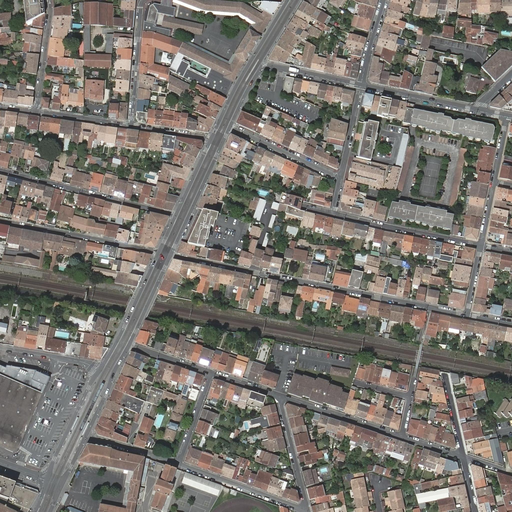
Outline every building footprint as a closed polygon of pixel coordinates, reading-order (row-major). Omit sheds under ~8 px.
[(23,0),(25,24),(36,19),(44,14),(43,0),(23,0)] [(135,11),(136,0),(122,2),(121,10),(135,11)] [(204,11),(176,0),(162,0),(162,5),(172,8),(173,3),(205,14),(239,17),(251,25),(248,30),(249,31),(252,32),(253,30),(257,24),(239,14),(204,11)] [(262,16),(243,4),(225,2),(205,1),(203,0),(176,0),(204,11),(239,14),(257,24),(253,30),(252,32),(249,31),(234,55),(237,56),(231,67),(184,44),(178,52),(184,55),(211,68),(207,78),(188,69),(190,65),(182,61),(177,72),(171,68),(170,72),(197,85),(226,99),(235,81),(237,75),(245,62),(248,58),(249,57),(251,53),(255,46),(256,46),(258,42),(258,41),(261,37),(261,36),(273,16),(272,15),(265,11),(262,16)] [(263,10),(265,11),(272,15),(278,4),(266,3),(256,2),(259,0),(258,0),(245,0),(245,1),(254,2),(253,4),(263,10)] [(322,0),(304,0),(304,2),(325,14),(326,11),(323,9),(321,10),(325,3),(327,4),(327,2),(322,0)] [(331,0),(330,3),(342,11),(343,8),(342,7),(339,6),(343,0),(331,0)] [(367,0),(362,0),(361,4),(375,8),(378,0),(368,0),(367,0)] [(420,16),(423,0),(417,0),(416,4),(413,14),(420,16)] [(426,18),(430,0),(423,0),(420,16),(419,19),(422,20),(423,17),(426,18)] [(436,13),(439,0),(433,0),(431,0),(430,0),(426,18),(428,18),(429,16),(434,18),(436,13)] [(443,24),(444,19),(447,0),(444,0),(439,0),(436,13),(441,14),(443,14),(441,24),(443,24)] [(447,0),(444,19),(447,19),(448,12),(449,11),(453,11),(453,13),(455,13),(457,0),(447,0)] [(471,14),(471,12),(470,0),(459,0),(458,13),(461,13),(461,15),(469,15),(468,16),(471,16),(471,14)] [(490,13),(489,12),(489,0),(476,0),(477,12),(477,13),(490,13)] [(501,12),(500,0),(489,0),(489,12),(501,12)] [(511,0),(500,0),(501,12),(501,16),(503,16),(503,12),(506,12),(505,16),(511,16),(511,0)] [(326,27),(331,20),(332,18),(325,14),(304,2),(298,11),(311,18),(318,22),(326,27)] [(388,10),(402,14),(403,13),(405,14),(407,9),(404,8),(405,7),(390,2),(390,3),(388,10)] [(147,23),(150,8),(154,5),(152,3),(151,4),(147,8),(145,13),(145,17),(144,22),(147,23)] [(358,3),(354,15),(356,16),(372,20),(375,8),(361,4),(358,3)] [(133,39),(133,36),(108,34),(107,56),(96,56),(96,53),(90,53),(90,26),(112,27),(113,5),(85,4),(85,25),(84,25),(84,32),(84,42),(84,56),(85,57),(85,68),(111,68),(111,56),(112,56),(113,48),(113,38),(121,39),(133,39)] [(184,44),(169,38),(170,31),(154,27),(154,20),(156,13),(173,17),(175,8),(172,8),(162,5),(155,4),(154,5),(150,8),(147,23),(144,22),(143,32),(140,74),(157,80),(168,83),(169,76),(170,72),(171,68),(162,68),(153,65),(154,47),(177,55),(178,52),(184,44)] [(263,10),(253,4),(252,6),(262,12),(263,10)] [(72,16),(71,5),(55,9),(54,17),(72,16)] [(169,38),(184,44),(231,67),(237,56),(234,55),(233,54),(229,62),(183,39),(171,35),(172,29),(156,26),(156,20),(158,15),(175,18),(177,8),(175,8),(173,17),(156,13),(154,20),(154,27),(170,31),(169,38)] [(135,11),(121,10),(121,13),(124,13),(124,20),(114,19),(114,27),(134,28),(135,11)] [(402,16),(402,14),(388,10),(386,17),(400,21),(401,20),(399,19),(400,15),(402,16)] [(298,11),(294,17),(308,24),(311,18),(298,11)] [(0,28),(11,28),(12,13),(0,14),(0,28)] [(45,14),(44,14),(36,19),(35,26),(43,27),(45,14)] [(72,16),(54,17),(52,26),(54,26),(68,28),(68,29),(69,30),(70,30),(72,16)] [(356,26),(355,28),(368,32),(372,20),(356,16),(354,24),(358,25),(358,27),(356,26)] [(203,26),(171,19),(165,17),(164,20),(163,24),(162,26),(201,35),(203,26)] [(308,34),(317,40),(322,33),(314,28),(308,24),(294,17),(290,23),(308,34)] [(400,21),(386,17),(384,24),(401,29),(405,30),(406,24),(403,23),(403,22),(400,21)] [(25,24),(22,26),(27,27),(32,24),(32,26),(35,26),(36,19),(25,24)] [(467,28),(466,43),(470,44),(470,40),(471,37),(471,26),(471,21),(458,19),(457,27),(467,28)] [(314,28),(322,33),(326,27),(318,22),(314,28)] [(286,30),(301,39),(304,41),(308,34),(290,23),(286,30)] [(401,29),(384,24),(381,31),(399,37),(401,29)] [(66,40),(68,31),(69,31),(69,30),(68,29),(68,28),(54,26),(53,38),(66,40)] [(481,33),(482,27),(471,26),(471,37),(474,37),(475,36),(476,34),(479,34),(481,33)] [(442,34),(441,37),(453,39),(454,29),(443,27),(442,34)] [(286,30),(283,36),(295,43),(298,44),(301,39),(286,30)] [(402,41),(403,38),(399,37),(381,31),(379,39),(398,44),(403,46),(405,41),(402,41)] [(470,40),(470,44),(482,46),(483,43),(492,45),(494,39),(496,39),(497,35),(485,33),(484,37),(483,36),(481,37),(480,40),(478,39),(477,42),(470,40)] [(41,45),(42,36),(24,34),(24,38),(26,39),(25,43),(26,43),(28,43),(41,45)] [(350,34),(348,40),(364,45),(366,39),(350,34)] [(427,51),(428,46),(426,46),(428,41),(430,40),(431,35),(430,35),(423,34),(422,36),(419,49),(427,51)] [(277,46),(290,54),(292,56),(295,50),(292,48),(295,43),(283,36),(277,46)] [(66,40),(53,38),(51,38),(48,56),(58,57),(63,58),(66,40)] [(132,50),(133,39),(121,39),(120,49),(132,50)] [(398,44),(379,39),(377,46),(396,52),(398,44)] [(348,40),(347,46),(350,47),(362,51),(364,45),(348,40)] [(311,68),(314,54),(316,48),(307,42),(303,58),(297,54),(295,57),(297,58),(305,63),(304,68),(311,69),(311,68)] [(41,45),(28,43),(26,43),(24,53),(28,53),(40,55),(41,45)] [(337,59),(340,46),(336,45),(334,52),(335,52),(335,53),(333,53),(333,56),(328,55),(327,59),(324,72),(329,73),(333,74),(337,59)] [(268,60),(284,64),(290,54),(277,46),(268,60)] [(394,60),(396,52),(377,46),(373,57),(383,60),(390,64),(392,59),(394,60)] [(350,47),(349,50),(352,51),(351,52),(350,52),(350,53),(349,53),(349,55),(355,56),(361,57),(362,51),(350,47)] [(131,61),(132,50),(120,49),(119,49),(118,60),(131,61)] [(500,78),(511,65),(511,52),(500,50),(485,64),(481,68),(495,83),(500,78)] [(429,63),(432,52),(427,51),(421,79),(412,77),(409,91),(431,95),(435,77),(431,76),(434,65),(429,63)] [(177,55),(171,68),(177,72),(182,61),(184,55),(178,52),(177,55)] [(40,55),(28,53),(27,64),(26,70),(23,69),(22,73),(37,75),(40,55)] [(316,70),(324,72),(327,59),(318,57),(319,55),(314,54),(311,68),(317,69),(316,70)] [(58,57),(48,56),(48,61),(47,63),(51,63),(57,64),(58,57)] [(68,59),(63,58),(58,57),(57,64),(65,66),(67,66),(68,59)] [(383,60),(373,57),(369,79),(371,83),(378,84),(382,65),(383,60)] [(295,66),(304,68),(305,63),(297,58),(295,66)] [(76,60),(75,60),(68,59),(67,66),(68,66),(75,67),(76,65),(74,65),(74,62),(76,62),(76,60)] [(347,61),(337,59),(333,74),(344,76),(347,61)] [(349,61),(347,61),(344,76),(350,78),(354,59),(352,59),(351,62),(351,64),(348,63),(349,61)] [(354,59),(350,78),(356,79),(359,64),(358,64),(359,62),(357,61),(357,60),(354,59)] [(84,69),(84,61),(79,60),(76,60),(76,62),(76,65),(75,67),(81,68),(84,69)] [(118,60),(117,60),(116,70),(117,70),(130,72),(131,61),(118,60)] [(384,65),(382,65),(378,84),(387,86),(389,76),(390,73),(383,71),(384,65)] [(116,78),(111,78),(111,80),(114,80),(116,80),(117,80),(129,81),(130,72),(117,70),(116,78)] [(409,91),(412,77),(413,76),(409,76),(409,74),(403,72),(402,77),(399,88),(409,91)] [(63,85),(65,76),(56,74),(46,73),(45,80),(46,80),(47,78),(59,80),(59,85),(60,85),(63,86),(63,85)] [(471,73),(466,91),(476,95),(480,80),(479,80),(480,76),(471,73)] [(156,83),(157,80),(140,74),(139,82),(153,85),(154,82),(156,83)] [(388,86),(394,87),(397,76),(391,74),(390,77),(388,86)] [(184,98),(190,86),(169,76),(168,83),(168,85),(167,88),(167,90),(184,98)] [(394,87),(399,88),(402,77),(397,76),(394,87)] [(291,94),(294,79),(286,77),(284,87),(283,92),(291,94)] [(295,79),(293,91),(300,94),(300,90),(302,80),(295,79)] [(88,82),(87,85),(86,99),(103,101),(105,86),(102,86),(102,82),(91,80),(91,82),(88,82)] [(114,89),(114,91),(115,91),(120,91),(125,92),(129,92),(129,81),(117,80),(116,89),(115,89),(114,89)] [(308,91),(310,82),(302,80),(300,90),(308,91)] [(153,87),(153,85),(139,82),(139,89),(151,91),(158,93),(159,88),(153,87)] [(318,95),(320,84),(310,82),(308,91),(308,93),(318,95)] [(324,99),(327,86),(320,84),(318,95),(317,98),(324,99)] [(2,103),(17,105),(18,97),(20,85),(18,85),(17,88),(16,92),(7,90),(8,86),(5,85),(4,87),(2,103)] [(23,90),(25,91),(26,86),(20,85),(18,97),(26,98),(27,97),(27,93),(22,93),(23,90)] [(61,104),(63,86),(60,85),(59,94),(55,93),(53,101),(50,101),(48,109),(60,111),(61,104)] [(61,104),(77,106),(79,95),(69,94),(70,86),(63,85),(63,86),(61,104)] [(222,107),(226,99),(197,85),(196,88),(211,95),(208,100),(222,107)] [(328,104),(331,105),(331,102),(335,87),(327,86),(324,99),(324,101),(329,102),(328,104)] [(334,100),(340,101),(342,89),(335,87),(331,102),(333,102),(334,100)] [(138,100),(149,102),(149,96),(150,96),(151,91),(139,89),(138,100)] [(342,89),(340,101),(352,104),(355,92),(342,89)] [(27,97),(33,98),(34,92),(25,91),(23,90),(22,93),(27,93),(27,97)] [(511,97),(504,90),(499,95),(508,105),(511,101),(511,103),(511,105),(510,107),(509,107),(507,111),(511,111),(511,97)] [(365,94),(362,106),(371,108),(373,96),(365,94)] [(508,105),(499,95),(490,104),(490,107),(501,109),(505,105),(507,107),(508,105)] [(194,102),(200,105),(219,114),(221,108),(197,96),(196,98),(191,96),(190,98),(195,101),(194,102)] [(373,96),(371,108),(370,111),(371,111),(370,114),(376,115),(376,113),(377,113),(381,97),(373,96)] [(33,105),(34,98),(33,98),(27,97),(26,98),(18,97),(17,105),(31,107),(33,105)] [(388,99),(381,97),(377,113),(377,116),(383,117),(384,116),(388,116),(391,102),(387,101),(388,99)] [(48,109),(50,101),(50,99),(42,98),(41,106),(43,108),(48,109)] [(149,104),(149,102),(138,100),(137,109),(143,110),(145,110),(145,108),(146,103),(149,104)] [(396,118),(399,101),(392,100),(391,102),(388,116),(396,118)] [(404,120),(406,107),(407,103),(399,101),(396,118),(404,120)] [(110,102),(109,118),(118,119),(119,103),(110,102)] [(119,103),(118,119),(126,121),(128,104),(119,103)] [(196,113),(215,121),(219,114),(200,105),(196,113)] [(268,119),(268,118),(272,110),(267,107),(262,117),(268,119)] [(404,120),(403,122),(410,124),(414,109),(413,109),(413,111),(408,109),(408,108),(406,107),(404,120)] [(173,127),(173,128),(175,113),(175,109),(173,109),(173,112),(172,112),(171,117),(167,116),(167,111),(166,111),(167,108),(164,108),(164,112),(161,126),(173,127)] [(414,109),(410,124),(413,124),(417,125),(420,110),(417,109),(414,109)] [(147,124),(155,125),(156,114),(151,113),(151,110),(148,110),(148,113),(147,124)] [(484,132),(485,124),(470,121),(469,123),(465,123),(465,121),(457,119),(455,121),(452,120),(450,118),(442,116),(442,118),(438,117),(438,114),(420,110),(417,125),(425,127),(425,129),(436,131),(437,127),(440,127),(439,130),(462,134),(462,131),(465,132),(464,136),(489,142),(492,139),(493,134),(484,132)] [(155,125),(161,126),(164,112),(163,112),(162,113),(158,113),(158,111),(157,111),(156,114),(155,125)] [(16,125),(17,114),(6,112),(4,128),(8,129),(9,126),(15,127),(16,125)] [(139,123),(147,124),(148,113),(146,113),(143,113),(137,112),(136,120),(139,123)] [(186,130),(188,118),(188,117),(184,116),(184,114),(185,113),(182,112),(182,114),(181,116),(179,128),(186,130)] [(199,123),(211,129),(215,121),(196,113),(194,112),(191,119),(199,123)] [(236,123),(261,135),(266,122),(241,112),(236,123)] [(173,128),(179,128),(181,116),(176,115),(177,113),(175,113),(173,128)] [(24,126),(27,126),(29,115),(17,114),(16,125),(19,125),(19,124),(24,125),(24,126)] [(26,133),(29,133),(30,130),(37,131),(39,117),(29,115),(27,126),(27,127),(26,133)] [(39,130),(49,131),(51,119),(41,117),(39,130)] [(186,130),(196,131),(198,128),(196,126),(196,124),(199,125),(199,123),(191,119),(188,118),(186,130)] [(271,140),(277,126),(270,122),(271,119),(268,118),(268,119),(266,122),(261,135),(271,140)] [(51,119),(49,131),(59,133),(61,120),(51,119)] [(327,144),(332,144),(343,147),(348,124),(342,122),(332,119),(326,143),(327,144)] [(72,135),(74,122),(61,120),(59,133),(65,134),(72,135)] [(378,124),(368,121),(367,123),(367,124),(365,124),(363,135),(365,135),(364,141),(362,141),(359,154),(371,156),(375,140),(373,140),(374,137),(375,137),(378,124)] [(74,141),(79,142),(81,123),(74,122),(72,135),(72,141),(71,142),(74,142),(74,141)] [(96,139),(98,126),(81,123),(79,142),(82,142),(83,133),(89,134),(87,148),(91,148),(92,144),(91,143),(91,141),(94,142),(94,139),(96,139)] [(198,128),(196,131),(209,133),(211,129),(199,123),(199,125),(196,124),(196,126),(198,128)] [(493,125),(485,124),(484,132),(493,134),(495,128),(493,125)] [(104,141),(106,127),(98,126),(96,139),(94,139),(94,142),(93,147),(96,147),(97,143),(100,144),(100,143),(100,140),(104,141)] [(281,145),(288,130),(287,129),(285,130),(277,126),(271,140),(281,145)] [(115,144),(115,143),(118,128),(106,127),(104,141),(104,143),(104,144),(106,144),(106,143),(107,140),(113,141),(113,144),(115,144)] [(126,144),(128,130),(118,128),(115,143),(126,144)] [(289,148),(295,135),(296,132),(296,130),(291,128),(288,130),(281,145),(289,148)] [(137,148),(139,132),(128,130),(126,144),(125,147),(136,149),(137,148)] [(149,147),(151,133),(139,132),(137,148),(139,148),(139,146),(143,146),(143,144),(147,144),(146,147),(149,147)] [(149,147),(149,150),(161,151),(161,150),(164,135),(151,133),(149,147)] [(402,169),(409,145),(411,138),(411,136),(405,134),(396,167),(402,169)] [(176,137),(164,135),(161,150),(174,152),(174,148),(175,140),(176,137)] [(251,151),(254,145),(231,135),(224,148),(243,157),(253,161),(254,158),(246,154),(244,153),(246,149),(251,151)] [(296,151),(302,138),(295,135),(289,148),(296,151)] [(176,137),(175,140),(179,141),(188,145),(201,150),(203,144),(202,141),(176,137)] [(303,154),(309,141),(302,138),(296,151),(303,154)] [(303,154),(314,159),(318,147),(319,142),(311,139),(310,141),(309,141),(303,154)] [(0,166),(8,169),(10,156),(11,155),(5,154),(7,142),(2,141),(0,141),(0,143),(0,166)] [(19,155),(33,158),(36,147),(31,146),(24,145),(13,143),(11,155),(10,156),(19,158),(19,155)] [(325,151),(327,144),(326,143),(324,143),(322,149),(318,147),(314,159),(322,163),(325,151)] [(332,144),(331,149),(336,150),(335,153),(341,154),(343,147),(332,144)] [(183,152),(196,159),(201,150),(188,145),(185,152),(184,151),(183,152)] [(415,147),(409,145),(402,169),(396,190),(401,192),(415,147)] [(36,147),(33,158),(33,160),(31,168),(33,168),(47,172),(50,162),(43,160),(44,156),(37,154),(38,148),(37,147),(36,147)] [(492,164),(495,149),(484,147),(483,150),(481,149),(478,161),(492,164)] [(243,157),(224,148),(221,155),(239,163),(243,157)] [(266,151),(259,148),(256,154),(254,158),(253,161),(255,162),(254,163),(257,164),(255,168),(257,169),(266,151)] [(256,154),(251,151),(246,149),(244,153),(246,154),(254,158),(256,154)] [(466,152),(467,150),(460,149),(449,207),(455,208),(465,159),(466,152)] [(275,155),(266,151),(257,169),(256,171),(259,173),(262,165),(266,167),(266,169),(268,170),(275,155)] [(329,157),(330,154),(329,153),(328,155),(326,154),(327,152),(325,151),(322,163),(327,166),(329,157)] [(191,170),(196,159),(183,152),(178,164),(184,167),(191,170)] [(239,163),(221,155),(218,162),(236,170),(239,163)] [(268,170),(263,182),(267,183),(270,177),(269,177),(271,172),(280,176),(281,172),(287,160),(275,155),(268,170)] [(74,162),(76,162),(77,157),(74,156),(74,157),(69,156),(66,171),(71,172),(72,165),(74,165),(74,162)] [(122,165),(127,166),(128,160),(126,160),(127,158),(120,157),(120,160),(121,160),(120,164),(122,165)] [(337,159),(329,157),(327,166),(338,171),(339,164),(338,163),(336,162),(337,159)] [(348,180),(382,188),(387,166),(353,159),(348,180)] [(299,166),(287,160),(281,172),(283,173),(284,171),(291,174),(289,176),(293,178),(299,166)] [(490,175),(492,164),(478,161),(476,172),(490,175)] [(58,163),(54,162),(51,180),(62,183),(65,171),(56,169),(58,163)] [(172,177),(186,181),(191,170),(184,167),(183,170),(164,164),(162,170),(169,170),(168,172),(173,173),(172,177)] [(224,166),(219,176),(227,178),(232,179),(235,174),(236,174),(237,172),(224,166)] [(297,183),(299,184),(299,183),(305,169),(299,166),(293,178),(292,181),(294,182),(295,179),(298,181),(297,183)] [(499,178),(511,180),(511,167),(502,166),(499,178)] [(396,190),(402,169),(396,167),(394,167),(387,188),(396,190)] [(311,171),(305,169),(299,183),(307,186),(309,177),(311,171)] [(157,183),(169,186),(182,190),(186,181),(172,177),(173,173),(168,172),(169,170),(162,170),(162,171),(162,172),(162,175),(159,174),(159,177),(160,177),(163,178),(161,182),(159,181),(158,181),(157,183)] [(321,176),(311,171),(309,177),(310,177),(313,178),(312,182),(309,182),(308,185),(318,187),(321,176)] [(490,175),(476,172),(476,174),(478,174),(477,183),(488,185),(490,175)] [(70,185),(82,188),(85,176),(74,173),(73,175),(70,185)] [(89,190),(93,173),(91,173),(90,176),(85,175),(85,176),(82,188),(89,190)] [(89,190),(100,192),(104,176),(93,173),(89,190)] [(108,195),(112,176),(108,175),(109,174),(107,173),(107,175),(106,176),(102,193),(108,195)] [(0,192),(4,194),(5,187),(8,177),(0,174),(0,192)] [(219,176),(213,174),(208,185),(224,189),(227,178),(219,176)] [(114,196),(118,180),(118,178),(112,176),(108,195),(114,196)] [(21,188),(23,180),(8,177),(5,187),(7,188),(8,185),(21,188)] [(27,195),(30,182),(23,180),(21,188),(19,194),(18,199),(20,200),(22,195),(26,196),(27,195)] [(124,199),(128,183),(118,180),(114,196),(124,199)] [(133,185),(134,182),(132,182),(129,181),(128,183),(124,199),(129,200),(132,191),(132,188),(133,185)] [(31,203),(32,204),(33,201),(38,184),(30,182),(27,195),(31,197),(30,199),(32,200),(31,200),(31,203)] [(137,193),(142,194),(144,185),(134,182),(133,185),(138,186),(137,189),(132,188),(132,191),(133,191),(136,192),(137,193)] [(357,186),(357,184),(346,182),(343,196),(354,198),(354,197),(352,196),(354,185),(357,186)] [(477,183),(472,182),(471,185),(472,185),(471,190),(486,193),(488,185),(477,183)] [(159,191),(167,194),(169,186),(157,183),(157,184),(160,185),(159,189),(159,191)] [(33,201),(41,203),(42,198),(45,186),(38,184),(33,201)] [(179,197),(167,194),(159,191),(159,189),(156,188),(144,185),(142,194),(139,203),(172,211),(179,197)] [(208,185),(202,197),(225,203),(228,190),(224,189),(208,185)] [(45,203),(43,211),(48,212),(49,209),(50,205),(55,188),(45,186),(42,198),(49,200),(48,204),(45,203)] [(61,190),(55,188),(50,205),(56,207),(55,210),(60,212),(60,211),(61,208),(59,208),(62,196),(65,196),(66,191),(63,191),(62,196),(59,195),(61,190)] [(506,199),(508,190),(497,188),(497,191),(495,200),(501,201),(502,198),(506,199)] [(313,189),(311,203),(330,208),(331,203),(324,201),(325,193),(313,189)] [(471,190),(470,190),(470,192),(471,192),(470,197),(485,200),(486,193),(471,190)] [(289,206),(299,210),(303,198),(281,192),(279,199),(273,198),(272,202),(273,202),(280,204),(288,206),(289,206)] [(0,207),(0,213),(9,216),(13,203),(9,202),(8,206),(4,205),(4,201),(5,201),(6,196),(3,195),(0,207)] [(86,207),(89,197),(79,195),(77,202),(76,204),(86,207)] [(363,208),(363,206),(358,205),(358,204),(354,203),(354,200),(356,200),(356,199),(354,198),(343,196),(341,203),(356,207),(363,208)] [(92,212),(96,199),(89,197),(86,207),(85,210),(92,212)] [(197,208),(202,210),(218,214),(222,215),(225,203),(202,197),(197,208)] [(251,209),(257,211),(261,199),(255,197),(251,209)] [(485,200),(470,197),(469,200),(469,205),(483,208),(485,200)] [(91,215),(100,217),(101,214),(105,201),(96,199),(92,212),(91,215)] [(260,222),(268,201),(261,199),(254,219),(260,222)] [(373,219),(377,202),(365,199),(363,206),(363,208),(362,212),(361,216),(373,219)] [(508,212),(511,213),(511,209),(511,207),(505,206),(506,202),(501,201),(495,200),(493,208),(508,212)] [(101,214),(109,216),(113,203),(105,201),(101,214)] [(380,202),(377,202),(373,219),(384,222),(386,211),(378,209),(379,206),(380,202)] [(433,227),(451,230),(453,221),(454,216),(446,215),(446,212),(435,210),(434,214),(431,213),(432,209),(425,208),(425,209),(410,206),(409,208),(407,207),(408,203),(399,202),(398,204),(395,219),(401,220),(402,220),(403,217),(407,218),(406,220),(422,223),(422,225),(428,226),(429,222),(433,223),(432,226),(433,227)] [(27,223),(31,210),(32,204),(31,203),(29,203),(27,209),(23,207),(20,221),(27,223)] [(109,216),(108,221),(110,221),(110,219),(111,219),(111,217),(117,218),(119,210),(121,210),(122,205),(113,203),(109,216)] [(361,216),(362,212),(361,212),(361,211),(356,209),(356,207),(341,203),(339,210),(361,216)] [(392,203),(388,217),(391,218),(395,219),(398,204),(395,203),(392,203)] [(20,221),(23,207),(18,206),(16,205),(16,206),(12,220),(20,221)] [(483,208),(469,205),(467,213),(466,213),(465,216),(481,219),(483,208)] [(71,223),(73,216),(75,209),(62,206),(61,208),(60,211),(60,212),(58,219),(71,223)] [(286,211),(286,214),(298,218),(298,219),(301,220),(304,212),(299,210),(289,206),(288,206),(286,211)] [(492,214),(507,218),(508,212),(493,208),(492,214)] [(37,219),(39,212),(32,210),(29,219),(37,221),(37,220),(37,219)] [(43,211),(39,210),(39,212),(37,219),(46,221),(48,212),(43,211)] [(200,216),(215,220),(217,221),(217,219),(218,214),(202,210),(201,213),(200,216)] [(140,222),(142,222),(165,227),(169,217),(147,212),(145,220),(140,219),(140,222)] [(301,220),(299,227),(302,228),(303,226),(312,228),(312,226),(315,214),(304,212),(301,220)] [(315,214),(312,226),(315,227),(315,225),(319,226),(319,228),(323,229),(326,217),(315,214)] [(492,214),(491,220),(504,223),(506,223),(507,218),(492,214)] [(86,231),(89,220),(73,216),(71,223),(70,226),(86,231)] [(193,246),(204,248),(206,240),(208,241),(210,234),(209,233),(211,227),(214,228),(215,220),(200,216),(198,223),(200,224),(198,230),(195,230),(194,229),(192,236),(191,236),(188,245),(193,246)] [(465,216),(464,216),(463,219),(466,220),(464,227),(466,228),(479,230),(481,219),(465,216)] [(334,219),(326,217),(323,229),(322,232),(330,233),(334,219)] [(344,222),(334,219),(330,233),(329,236),(331,237),(331,235),(340,237),(341,234),(344,222)] [(86,232),(105,235),(106,226),(96,224),(94,221),(90,220),(89,220),(86,231),(86,232)] [(489,227),(508,230),(508,229),(503,228),(504,223),(491,220),(489,227)] [(105,235),(117,238),(118,229),(119,223),(116,223),(110,221),(108,221),(107,221),(106,226),(105,235)] [(142,222),(141,228),(163,232),(165,227),(142,222)] [(355,224),(344,222),(341,234),(352,237),(353,234),(355,224)] [(368,228),(355,224),(353,234),(361,236),(361,239),(365,240),(365,239),(368,228)] [(0,261),(2,262),(6,244),(7,241),(9,232),(10,227),(0,225),(0,261)] [(504,238),(503,245),(505,246),(508,230),(489,227),(488,232),(493,233),(505,235),(504,238)] [(19,246),(23,230),(15,228),(14,233),(9,232),(7,241),(6,244),(19,246)] [(140,234),(160,238),(163,232),(141,228),(140,234)] [(250,235),(258,238),(260,231),(260,230),(253,228),(250,235)] [(375,229),(368,228),(365,239),(372,241),(375,229)] [(477,240),(479,230),(466,228),(464,238),(477,240)] [(130,231),(118,229),(117,238),(116,240),(128,242),(130,231)] [(372,241),(381,244),(382,240),(384,232),(375,229),(372,241)] [(42,247),(45,234),(23,230),(19,246),(24,247),(42,250),(42,247)] [(385,232),(384,232),(382,240),(384,240),(381,252),(385,253),(387,244),(393,245),(396,234),(385,232)] [(63,238),(45,234),(42,247),(58,251),(58,250),(61,250),(63,238)] [(136,239),(134,244),(155,248),(160,238),(140,234),(139,240),(136,239)] [(393,245),(393,246),(402,248),(405,236),(396,234),(393,245)] [(413,238),(405,236),(402,248),(411,250),(413,238)] [(58,251),(57,253),(54,267),(57,267),(60,254),(72,256),(73,253),(73,252),(76,240),(63,238),(61,250),(58,250),(58,251)] [(421,239),(413,238),(411,250),(410,251),(411,252),(411,255),(418,256),(419,252),(421,239)] [(430,241),(421,239),(419,252),(425,253),(425,255),(427,256),(430,241)] [(87,242),(76,240),(73,252),(85,254),(85,253),(87,242)] [(249,253),(254,255),(256,250),(259,241),(254,240),(249,253)] [(176,253),(196,257),(197,254),(191,252),(189,252),(190,249),(192,249),(193,246),(188,245),(181,241),(176,253)] [(433,257),(436,242),(430,241),(427,256),(433,257)] [(118,248),(87,242),(85,253),(89,254),(89,252),(93,252),(93,251),(102,252),(102,251),(110,252),(109,258),(115,259),(118,248)] [(286,247),(284,258),(291,260),(295,244),(295,242),(290,242),(289,247),(291,248),(291,250),(287,250),(288,247),(286,247)] [(433,257),(440,259),(440,255),(442,243),(436,242),(433,257)] [(449,257),(453,257),(454,251),(455,246),(442,243),(440,255),(443,255),(444,251),(450,252),(449,257)] [(295,244),(291,260),(298,261),(300,251),(297,251),(298,245),(295,244)] [(300,251),(298,261),(305,263),(306,261),(307,253),(304,252),(305,247),(301,245),(300,249),(300,251)] [(199,255),(207,257),(209,250),(200,248),(199,255)] [(272,257),(274,251),(266,248),(264,253),(263,257),(260,268),(269,269),(272,257)] [(462,259),(472,261),(475,250),(465,248),(464,252),(463,252),(462,259)] [(220,262),(223,252),(209,249),(209,250),(207,257),(206,259),(220,262)] [(122,262),(134,264),(135,261),(137,252),(124,250),(122,262)] [(253,256),(250,265),(253,266),(256,267),(258,259),(257,258),(259,251),(258,250),(256,250),(254,255),(253,256)] [(329,250),(326,268),(323,283),(327,284),(330,271),(332,272),(335,261),(333,260),(335,253),(339,253),(340,251),(337,251),(329,250)] [(260,268),(263,257),(264,253),(259,251),(257,258),(258,259),(256,267),(260,268)] [(137,265),(147,267),(152,255),(137,252),(135,261),(138,262),(137,265)] [(492,268),(493,263),(488,262),(490,253),(486,252),(484,253),(481,268),(495,270),(496,269),(492,268)] [(242,253),(240,257),(238,263),(250,266),(250,265),(253,256),(242,253)] [(488,262),(493,263),(493,262),(500,263),(501,255),(490,253),(488,262)] [(440,259),(439,261),(445,262),(451,263),(453,257),(449,257),(443,255),(440,255),(440,259)] [(511,257),(501,255),(500,263),(498,269),(509,271),(511,258),(511,257)] [(367,256),(365,261),(363,271),(365,272),(366,269),(373,271),(378,272),(381,257),(379,256),(378,259),(367,256)] [(268,272),(279,274),(282,261),(274,259),(274,257),(272,257),(269,269),(268,272)] [(38,267),(39,263),(34,262),(34,260),(22,258),(22,259),(16,258),(15,264),(38,268),(38,267)] [(395,259),(391,258),(389,263),(401,266),(402,261),(400,260),(395,259)] [(456,260),(455,265),(471,268),(472,261),(462,259),(457,258),(455,258),(454,260),(456,260)] [(118,265),(117,272),(118,272),(130,275),(134,264),(122,262),(115,260),(114,260),(113,264),(118,265)] [(169,269),(179,272),(183,262),(173,260),(169,269)] [(306,261),(305,263),(302,279),(308,280),(311,265),(312,262),(306,261)] [(447,270),(448,264),(444,264),(445,262),(439,261),(438,268),(447,270)] [(183,262),(179,272),(181,275),(185,279),(188,279),(191,270),(196,271),(199,275),(202,266),(183,262)] [(342,265),(337,264),(333,285),(347,288),(348,286),(351,275),(340,272),(342,265)] [(419,286),(421,278),(423,266),(424,265),(420,265),(418,264),(417,266),(418,266),(419,269),(418,269),(416,269),(413,282),(415,282),(415,285),(419,286)] [(311,265),(308,280),(323,283),(326,268),(311,265)] [(453,272),(470,275),(471,268),(455,265),(453,272)] [(86,271),(116,278),(117,272),(88,266),(86,271)] [(210,267),(202,266),(199,275),(201,279),(198,288),(203,290),(210,267)] [(421,278),(431,280),(431,276),(433,268),(423,266),(421,278)] [(203,290),(202,293),(207,294),(209,281),(215,283),(213,291),(219,292),(220,284),(218,283),(221,270),(210,267),(203,290)] [(495,270),(481,268),(480,276),(493,279),(495,270)] [(169,269),(164,280),(174,283),(177,284),(181,275),(179,272),(169,269)] [(352,269),(351,275),(348,286),(354,288),(355,284),(353,284),(356,271),(352,269)] [(233,272),(221,270),(218,283),(220,284),(229,285),(233,272)] [(355,284),(354,288),(359,288),(363,272),(356,271),(353,284),(355,284)] [(116,278),(115,283),(138,288),(142,277),(130,275),(118,272),(117,272),(116,278)] [(235,273),(233,272),(229,285),(226,290),(225,294),(231,295),(232,291),(232,287),(233,286),(232,286),(235,273)] [(452,280),(453,281),(468,284),(470,275),(453,272),(452,280)] [(245,275),(235,273),(232,286),(233,286),(242,288),(245,275)] [(251,276),(245,275),(242,288),(241,292),(246,293),(248,285),(249,286),(251,276)] [(398,279),(397,285),(395,296),(402,298),(407,276),(405,276),(403,280),(398,279)] [(407,276),(402,298),(407,299),(410,283),(408,283),(409,277),(407,276)] [(430,284),(443,287),(444,279),(431,276),(431,280),(430,284)] [(494,279),(493,279),(480,276),(478,287),(487,289),(492,290),(494,279)] [(373,291),(373,292),(383,294),(385,282),(386,280),(376,278),(375,285),(373,291)] [(164,280),(157,294),(168,296),(174,283),(164,280)] [(268,299),(270,299),(268,306),(271,307),(272,307),(273,301),(278,282),(273,280),(268,299)] [(284,283),(278,282),(273,301),(277,302),(281,289),(283,290),(284,283)] [(385,282),(383,294),(395,296),(397,285),(385,282)] [(250,301),(247,312),(251,313),(252,310),(253,310),(255,303),(256,303),(256,305),(258,306),(256,312),(257,313),(259,313),(264,293),(265,288),(260,287),(259,291),(256,300),(254,299),(254,301),(250,300),(250,301)] [(305,300),(313,302),(313,300),(316,290),(303,287),(301,295),(297,312),(296,317),(302,318),(303,313),(302,313),(304,304),(305,300)] [(416,300),(423,302),(426,289),(419,287),(416,300)] [(487,289),(478,287),(475,298),(486,300),(488,301),(488,298),(486,298),(487,289)] [(326,307),(330,307),(331,303),(333,293),(334,293),(316,289),(316,290),(313,300),(327,303),(326,307)] [(437,305),(440,292),(429,290),(426,302),(437,305)] [(451,293),(448,307),(463,310),(466,291),(459,290),(458,295),(451,293)] [(344,296),(333,293),(331,303),(342,305),(344,296)] [(281,296),(278,311),(280,312),(280,314),(286,316),(286,313),(290,314),(293,299),(281,296)] [(348,297),(344,296),(342,305),(341,311),(344,312),(356,314),(360,301),(348,298),(348,297)] [(362,320),(365,320),(367,314),(370,302),(370,300),(360,298),(360,301),(356,314),(356,317),(362,318),(362,320)] [(486,300),(475,298),(474,304),(489,307),(489,305),(485,305),(486,300)] [(503,308),(511,309),(511,301),(505,300),(503,308)] [(380,304),(370,302),(367,314),(378,316),(380,304)] [(501,310),(503,303),(493,302),(492,309),(490,308),(490,311),(489,314),(500,317),(501,310)] [(391,306),(380,303),(380,304),(378,316),(382,317),(382,319),(388,320),(389,318),(391,306)] [(488,310),(489,307),(474,304),(473,311),(489,314),(490,311),(488,310)] [(389,318),(388,320),(396,322),(396,320),(400,321),(400,323),(402,323),(402,321),(404,308),(391,306),(389,318)] [(402,321),(410,323),(410,321),(412,310),(404,308),(402,321)] [(416,340),(421,342),(426,323),(423,323),(425,312),(417,311),(415,322),(414,326),(420,327),(422,327),(420,335),(418,334),(416,340)] [(430,337),(436,338),(437,331),(440,315),(431,313),(425,335),(431,336),(430,337)] [(451,317),(440,315),(437,331),(440,332),(441,326),(446,326),(445,331),(448,332),(448,331),(451,317)] [(92,335),(103,337),(108,321),(94,316),(93,322),(95,323),(92,335)] [(462,319),(451,317),(448,331),(459,333),(462,319)] [(459,333),(459,336),(466,337),(467,331),(469,321),(462,319),(459,333)] [(141,331),(149,334),(155,335),(158,325),(145,321),(141,331)] [(475,322),(469,321),(467,331),(474,333),(475,322)] [(14,346),(24,348),(28,331),(28,329),(29,329),(21,328),(22,324),(20,324),(20,322),(19,322),(16,339),(15,344),(14,346)] [(474,333),(472,340),(474,341),(476,333),(482,334),(484,324),(475,322),(474,333)] [(491,325),(484,324),(482,334),(482,337),(489,338),(491,325)] [(488,341),(493,342),(493,343),(495,343),(496,339),(498,326),(491,325),(489,338),(488,340),(488,341)] [(496,339),(505,341),(507,328),(498,326),(496,339)] [(41,336),(43,329),(39,329),(39,332),(35,350),(44,351),(47,338),(47,337),(41,336)] [(24,348),(35,350),(39,332),(28,331),(24,348)] [(135,343),(147,347),(147,344),(146,344),(149,334),(141,331),(135,343)] [(83,345),(91,346),(103,348),(105,337),(103,337),(92,335),(85,334),(83,345)] [(173,355),(179,357),(185,340),(186,338),(180,335),(179,338),(178,341),(173,355)] [(64,355),(67,342),(47,338),(44,351),(64,355)] [(160,351),(173,355),(178,341),(169,339),(168,338),(166,345),(163,344),(160,351)] [(179,357),(185,359),(190,344),(191,342),(185,340),(179,357)] [(191,361),(191,360),(198,340),(196,340),(195,341),(193,341),(192,345),(190,344),(185,359),(191,361)] [(193,362),(197,363),(202,348),(204,342),(198,340),(191,360),(193,361),(193,362)] [(153,349),(160,351),(163,344),(156,341),(153,349)] [(91,346),(83,345),(81,344),(79,357),(89,359),(91,346)] [(89,359),(101,361),(101,360),(103,348),(91,346),(89,359)] [(197,363),(209,367),(214,352),(211,351),(211,350),(206,348),(206,349),(205,350),(202,348),(197,363)] [(130,351),(128,356),(144,363),(146,364),(148,357),(130,351)] [(209,367),(217,370),(222,354),(215,351),(214,352),(209,367)] [(217,370),(224,372),(229,356),(222,354),(217,370)] [(144,363),(128,356),(125,364),(140,371),(144,363)] [(231,375),(237,358),(229,356),(224,372),(231,375)] [(361,368),(364,358),(362,357),(355,377),(372,382),(376,367),(376,366),(366,363),(364,369),(361,368)] [(231,375),(242,378),(248,362),(237,358),(231,375)] [(167,364),(160,361),(157,369),(154,378),(161,380),(162,379),(167,364)] [(244,379),(247,380),(253,363),(249,362),(244,379)] [(247,380),(260,384),(265,369),(266,366),(264,365),(263,366),(253,363),(247,380)] [(140,371),(125,364),(120,375),(132,380),(134,381),(137,375),(145,378),(145,380),(152,383),(154,378),(152,377),(140,371)] [(175,366),(167,364),(162,379),(165,380),(166,377),(168,378),(167,381),(169,382),(175,366)] [(23,435),(20,434),(29,414),(31,415),(33,410),(48,376),(36,371),(36,370),(6,366),(5,368),(0,365),(0,444),(16,451),(18,445),(20,446),(20,444),(19,443),(23,435)] [(181,368),(175,366),(169,382),(167,387),(169,388),(171,383),(172,381),(176,383),(177,381),(181,368)] [(350,370),(331,367),(330,374),(349,377),(350,370)] [(379,384),(383,369),(376,367),(372,382),(379,384)] [(184,383),(189,371),(181,368),(177,381),(184,383)] [(280,374),(265,369),(260,384),(274,389),(280,374)] [(390,373),(391,371),(383,369),(379,384),(387,386),(390,373)] [(438,373),(421,369),(420,375),(437,378),(438,377),(438,373)] [(193,384),(196,373),(189,371),(184,383),(180,395),(188,398),(192,387),(193,384)] [(203,375),(196,373),(193,384),(200,387),(203,377),(203,375)] [(390,373),(387,386),(394,388),(398,374),(390,373)] [(398,373),(398,374),(394,388),(407,391),(410,376),(398,373)] [(460,383),(459,375),(450,373),(452,385),(460,383)] [(132,380),(120,375),(113,389),(133,397),(135,393),(128,390),(132,380)] [(317,382),(303,377),(294,375),(288,394),(316,403),(316,401),(323,403),(322,405),(329,407),(330,405),(344,410),(349,395),(340,392),(341,390),(327,386),(327,384),(317,380),(317,382)] [(23,435),(31,416),(33,416),(50,377),(48,376),(33,410),(31,415),(29,414),(20,434),(23,435)] [(484,385),(483,380),(479,379),(472,381),(471,377),(465,376),(468,389),(484,385)] [(431,382),(432,379),(423,377),(421,383),(431,386),(443,388),(442,381),(437,380),(436,384),(431,382)] [(219,397),(224,383),(215,379),(214,379),(213,380),(210,388),(214,389),(213,393),(218,394),(217,396),(219,397)] [(230,385),(224,383),(219,397),(225,399),(230,385)] [(236,387),(230,385),(225,399),(223,405),(225,406),(228,400),(231,401),(236,387)] [(485,390),(484,385),(468,389),(466,389),(467,395),(475,393),(485,390)] [(445,395),(443,388),(431,386),(431,388),(432,388),(431,393),(435,393),(445,395)] [(164,392),(150,387),(148,394),(150,395),(149,399),(146,398),(145,401),(152,404),(159,407),(161,399),(164,392)] [(196,388),(192,387),(188,398),(195,401),(198,392),(195,391),(196,388)] [(243,389),(236,387),(231,401),(238,403),(243,389)] [(356,388),(352,387),(349,395),(344,410),(343,412),(355,416),(359,403),(360,401),(357,400),(356,402),(352,401),(352,399),(356,388)] [(133,397),(113,389),(108,401),(123,408),(136,413),(139,414),(144,401),(133,397)] [(250,391),(243,389),(238,403),(237,404),(243,406),(242,408),(244,408),(245,406),(250,391)] [(477,400),(484,398),(487,397),(485,390),(475,393),(477,400)] [(257,393),(250,391),(245,406),(252,408),(257,393)] [(430,401),(430,399),(426,398),(427,393),(417,391),(415,398),(423,400),(430,401)] [(178,396),(164,392),(161,399),(176,403),(164,438),(173,441),(188,398),(180,395),(178,395),(178,396)] [(265,396),(257,393),(252,408),(254,409),(255,407),(260,409),(262,417),(276,413),(274,404),(264,407),(263,403),(265,396)] [(447,405),(445,395),(435,393),(433,402),(440,404),(447,405)] [(386,396),(381,394),(378,404),(372,422),(382,425),(387,412),(387,411),(381,409),(386,396)] [(457,405),(473,401),(473,399),(472,400),(471,397),(469,397),(456,400),(457,405)] [(372,399),(370,406),(366,420),(372,422),(378,404),(374,403),(375,400),(372,399)] [(511,399),(510,400),(510,401),(509,403),(507,402),(507,401),(504,399),(502,400),(502,401),(495,413),(496,415),(497,416),(500,418),(501,417),(501,416),(502,414),(503,416),(504,417),(506,418),(508,417),(508,416),(509,414),(511,416),(511,417),(511,399)] [(123,408),(108,401),(104,408),(118,415),(120,415),(123,408)] [(471,409),(473,409),(472,403),(474,403),(473,401),(457,405),(458,412),(471,409)] [(359,403),(355,416),(366,420),(370,406),(359,403)] [(154,421),(159,407),(152,404),(147,418),(154,421)] [(285,406),(289,419),(300,416),(301,413),(303,414),(304,410),(287,404),(285,406)] [(211,408),(204,405),(199,421),(211,425),(212,425),(215,417),(217,418),(218,414),(210,411),(211,408)] [(118,415),(104,408),(101,417),(114,423),(116,424),(118,419),(117,419),(118,415)] [(393,414),(389,427),(398,430),(401,417),(395,415),(397,409),(395,408),(393,414)] [(472,416),(471,409),(458,412),(460,419),(472,416)] [(387,412),(382,425),(389,427),(393,414),(387,412)] [(159,428),(164,415),(159,413),(154,426),(159,428)] [(276,413),(262,417),(259,418),(250,420),(252,425),(260,423),(261,428),(279,423),(276,413)] [(314,413),(312,419),(318,421),(320,415),(314,413)] [(450,421),(449,416),(437,413),(436,419),(444,420),(448,421),(450,421)] [(300,416),(289,419),(291,430),(304,426),(303,424),(300,425),(298,419),(302,418),(301,416),(300,416)] [(328,418),(321,416),(318,426),(318,430),(325,428),(328,418)] [(114,423),(101,417),(97,425),(127,438),(129,430),(124,427),(122,432),(115,429),(114,430),(112,429),(114,423)] [(151,430),(154,421),(147,418),(144,417),(141,426),(151,430)] [(341,422),(328,418),(325,428),(326,431),(337,434),(341,422)] [(422,438),(427,423),(427,422),(425,421),(424,423),(421,423),(421,422),(411,420),(408,434),(422,438)] [(211,425),(199,421),(195,432),(208,437),(211,425)] [(461,425),(463,433),(478,429),(478,427),(476,427),(476,423),(477,423),(477,421),(461,425)] [(348,424),(341,422),(337,434),(343,436),(343,435),(344,435),(345,434),(348,424)] [(431,425),(427,423),(422,438),(428,440),(432,427),(433,425),(432,424),(431,425)] [(355,427),(348,424),(345,434),(351,437),(355,427)] [(127,438),(97,425),(95,429),(98,435),(126,443),(127,438)] [(133,445),(144,448),(151,430),(141,426),(139,430),(144,432),(143,436),(138,434),(137,434),(133,445)] [(283,437),(280,426),(268,430),(270,440),(283,437)] [(304,426),(291,430),(293,436),(307,433),(305,426),(304,426)] [(349,445),(357,447),(357,446),(358,444),(362,429),(355,427),(351,437),(349,445)] [(432,427),(428,440),(434,442),(438,429),(432,427)] [(446,429),(439,427),(438,429),(434,442),(441,445),(445,431),(446,429)] [(483,437),(481,428),(478,429),(463,433),(465,441),(483,437)] [(377,434),(362,429),(358,444),(372,448),(377,434)] [(445,431),(441,445),(454,449),(456,447),(453,436),(447,434),(448,432),(445,431)] [(307,433),(293,436),(296,447),(310,444),(307,433)] [(378,453),(384,436),(377,434),(372,448),(371,451),(378,453)] [(390,438),(384,436),(378,453),(384,455),(385,453),(390,438)] [(283,437),(270,440),(262,442),(262,444),(266,443),(268,451),(270,450),(271,452),(272,452),(286,449),(283,437)] [(396,440),(390,438),(385,453),(391,455),(396,440)] [(499,444),(498,441),(497,439),(493,440),(489,441),(492,456),(494,462),(504,465),(501,452),(499,444)] [(402,463),(408,444),(396,440),(391,455),(390,456),(393,457),(394,455),(397,456),(395,463),(401,465),(402,463)] [(484,457),(492,456),(489,441),(473,444),(476,454),(483,452),(484,457)] [(310,444),(296,447),(297,453),(309,451),(310,454),(317,452),(314,442),(310,444)] [(505,442),(503,443),(499,444),(501,452),(507,451),(505,442)] [(135,511),(138,496),(139,493),(139,490),(145,457),(130,454),(122,453),(117,451),(115,451),(113,450),(109,448),(108,448),(105,447),(103,447),(87,444),(77,463),(78,463),(78,464),(82,466),(83,464),(128,471),(126,482),(131,482),(127,501),(128,501),(127,509),(123,508),(101,504),(99,511),(135,511)] [(409,461),(410,458),(414,446),(408,444),(402,463),(404,463),(405,460),(409,461)] [(184,461),(196,466),(201,451),(191,448),(192,446),(190,445),(184,461)] [(430,451),(423,449),(422,452),(418,464),(425,467),(430,451)] [(261,460),(259,460),(258,462),(275,468),(279,456),(262,450),(260,457),(262,458),(261,460)] [(422,452),(416,450),(411,465),(418,467),(418,464),(422,452)] [(208,470),(212,459),(213,456),(201,451),(196,466),(208,470)] [(310,454),(298,457),(300,462),(305,461),(307,466),(301,468),(302,472),(310,470),(309,465),(316,463),(315,461),(323,459),(321,451),(317,452),(310,454)] [(339,451),(337,458),(336,460),(343,462),(346,454),(339,451)] [(440,455),(430,451),(425,467),(435,470),(439,458),(440,455)] [(239,456),(228,452),(224,461),(220,474),(224,476),(225,475),(226,475),(225,476),(231,479),(239,456)] [(245,469),(248,459),(239,456),(231,479),(235,480),(237,476),(240,468),(239,468),(240,466),(242,467),(242,468),(245,469)] [(439,458),(435,470),(435,472),(441,474),(446,460),(439,458)] [(220,474),(224,461),(222,460),(222,462),(212,459),(208,470),(220,474)] [(446,460),(441,474),(439,480),(446,478),(450,478),(450,472),(450,471),(453,463),(453,462),(446,460)] [(454,463),(453,463),(450,471),(453,472),(459,470),(457,464),(454,463)] [(367,464),(366,467),(364,473),(373,472),(374,466),(367,464)] [(171,492),(172,489),(174,485),(172,484),(176,469),(165,465),(164,469),(160,480),(158,479),(154,491),(156,492),(151,506),(153,507),(151,510),(155,511),(159,511),(160,510),(162,510),(167,496),(170,496),(171,492)] [(470,467),(472,475),(484,472),(484,469),(472,465),(470,467)] [(380,467),(378,474),(384,476),(386,469),(380,467)] [(310,470),(302,472),(304,478),(305,478),(307,486),(320,483),(316,468),(310,470)] [(175,490),(182,471),(176,469),(172,484),(174,485),(172,489),(175,490)] [(252,486),(256,475),(250,473),(250,472),(245,470),(243,475),(245,475),(243,483),(252,486)] [(265,472),(258,470),(256,475),(252,486),(260,489),(265,472)] [(182,483),(217,496),(221,485),(208,480),(208,482),(197,478),(198,476),(186,472),(182,483)] [(266,491),(271,477),(271,476),(266,474),(267,473),(265,472),(260,489),(266,491)] [(472,475),(474,481),(488,478),(488,476),(485,476),(484,472),(472,475)] [(361,473),(349,475),(350,481),(351,481),(352,480),(358,509),(356,509),(356,511),(372,511),(373,511),(370,511),(366,511),(367,511),(367,506),(368,506),(368,502),(367,502),(367,501),(369,500),(373,500),(371,492),(368,493),(365,493),(365,492),(366,491),(364,483),(363,483),(363,482),(364,482),(363,478),(364,478),(363,473),(361,473)] [(505,507),(506,511),(511,511),(511,478),(496,473),(497,476),(505,507)] [(452,477),(450,478),(451,484),(450,484),(450,486),(464,483),(462,475),(452,477)] [(0,494),(15,500),(13,504),(22,507),(29,510),(38,494),(37,494),(36,491),(14,482),(8,480),(7,481),(5,480),(5,482),(2,481),(3,478),(0,476),(0,494)] [(266,491),(276,495),(282,480),(283,477),(280,476),(279,479),(271,477),(266,491)] [(474,481),(476,489),(487,486),(486,481),(488,481),(488,480),(492,479),(492,477),(488,478),(474,481)] [(439,480),(421,484),(422,489),(440,485),(440,484),(447,483),(446,478),(439,480)] [(287,482),(282,480),(276,495),(282,497),(285,488),(287,482)] [(421,494),(416,495),(419,504),(425,503),(437,501),(446,499),(452,498),(459,496),(467,495),(464,485),(421,494)] [(307,490),(310,500),(315,499),(325,496),(322,486),(307,490)] [(476,490),(478,499),(490,496),(492,495),(493,495),(493,493),(495,493),(494,486),(476,490)] [(299,501),(297,491),(290,488),(290,490),(285,488),(282,497),(297,503),(299,501)] [(402,511),(402,509),(403,509),(404,509),(402,499),(404,499),(405,499),(403,489),(389,492),(390,496),(391,496),(391,498),(389,498),(385,499),(387,506),(390,506),(392,505),(393,507),(392,507),(393,511),(391,511),(390,511),(402,511)] [(167,496),(162,510),(167,511),(174,493),(171,492),(170,496),(167,496)] [(325,502),(325,503),(326,503),(331,502),(330,497),(338,495),(339,500),(341,499),(344,499),(343,492),(325,496),(315,499),(316,504),(325,502)] [(67,496),(64,494),(54,511),(62,511),(65,507),(62,506),(67,496)] [(467,495),(459,496),(461,508),(464,508),(469,507),(467,495)] [(478,499),(479,505),(488,503),(489,506),(491,505),(493,505),(493,506),(495,506),(494,504),(493,499),(491,500),(490,496),(478,499)] [(452,498),(446,499),(449,511),(453,510),(455,510),(452,498)] [(446,499),(437,501),(439,511),(444,511),(447,511),(449,511),(446,499)] [(0,511),(16,511),(0,503),(0,511)] [(325,503),(311,507),(312,511),(318,511),(328,510),(326,503),(325,503)] [(490,511),(489,506),(488,503),(479,505),(480,511),(490,511)]
